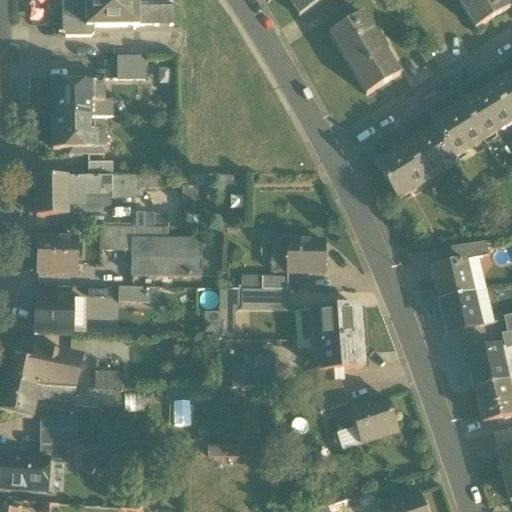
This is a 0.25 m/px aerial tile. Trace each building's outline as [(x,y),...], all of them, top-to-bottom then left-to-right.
[(65,39),(90,39),(93,36),(93,29),(86,29),(85,0),(66,0),(66,2),(61,6),(62,36),(65,39)] [(138,28),(138,0),(85,0),(86,29),(93,29),(138,28)] [(171,0),(138,0),(138,28),(172,27),(171,0)] [(287,0),(299,18),(327,0),(287,0)] [(455,0),(475,32),(510,11),(503,0),(455,0)] [(330,39),(368,100),(403,78),(365,17),(330,39)] [(116,60),(117,82),(145,83),(145,60),(116,60)] [(53,89),(53,120),(91,120),(90,105),(105,105),(105,102),(104,82),(68,83),(68,89),(53,89)] [(375,169),(399,205),(415,195),(412,190),(425,181),(428,186),(445,175),(442,170),(455,162),(454,160),(482,142),(484,144),(500,134),(498,131),(511,122),(511,123),(511,82),(504,88),(501,82),(491,89),(494,94),(475,106),(472,101),(462,108),(465,113),(446,126),(442,121),(433,127),(438,135),(418,148),(415,143),(405,150),(407,153),(388,165),(386,162),(375,169)] [(90,105),(91,120),(113,120),(113,102),(105,102),(105,105),(90,105)] [(91,135),(91,120),(53,120),(54,153),(69,153),(69,159),(105,159),(105,135),(91,135)] [(86,166),(86,180),(113,179),(113,165),(86,166)] [(170,178),(135,179),(135,191),(170,191),(170,178)] [(110,198),(113,198),(113,179),(86,180),(86,194),(90,198),(110,198)] [(135,201),(135,191),(135,179),(113,179),(113,198),(110,198),(110,201),(135,201)] [(67,218),(67,214),(67,194),(86,194),(86,180),(37,180),(38,219),(67,218)] [(87,214),(86,194),(67,194),(67,214),(87,214)] [(110,208),(110,201),(110,198),(90,198),(86,194),(87,214),(95,214),(110,208)] [(186,216),(198,216),(197,205),(186,205),(186,216)] [(132,216),(132,230),(168,231),(168,217),(132,216)] [(132,233),(132,241),(168,241),(168,231),(132,230),(132,233)] [(98,255),(132,256),(132,245),(132,241),(132,233),(99,233),(98,255)] [(201,242),(168,241),(132,241),(132,245),(159,245),(158,281),(201,282),(201,242)] [(37,276),(75,277),(76,243),(38,242),(37,276)] [(269,277),(287,276),(287,244),(269,243),(269,277)] [(287,276),(324,277),(324,244),(287,244),(287,276)] [(131,281),(158,281),(159,245),(132,245),(132,256),(131,281)] [(449,250),(453,266),(464,263),(464,264),(479,260),(488,258),(485,245),(449,250)] [(472,296),(486,293),(479,260),(464,264),(472,296)] [(432,270),(440,303),(472,296),(464,264),(464,263),(453,266),(432,270)] [(261,281),(260,293),(241,293),(241,309),(287,310),(287,294),(288,282),(261,281)] [(241,281),(241,293),(260,293),(261,281),(241,281)] [(117,305),(157,306),(157,291),(118,290),(117,305)] [(218,337),(232,338),(233,319),(241,309),(241,293),(219,293),(219,317),(218,317),(218,337)] [(486,293),(472,296),(479,330),(494,326),(486,293)] [(479,330),(472,296),(440,303),(447,337),(479,330)] [(35,337),(71,338),(72,302),(36,301),(35,337)] [(72,302),(71,338),(85,338),(86,302),(72,302)] [(313,315),(315,344),(360,340),(357,312),(313,315)] [(315,344),(313,315),(294,317),(296,345),(315,344)] [(204,338),(218,339),(218,337),(218,317),(204,317),(204,338)] [(511,348),(511,334),(509,335),(502,337),(505,350),(511,348)] [(362,371),(360,340),(315,344),(318,374),(362,371)] [(28,349),(9,344),(6,358),(25,362),(28,349)] [(511,349),(500,353),(507,384),(511,383),(511,349)] [(466,358),(474,392),(507,384),(500,353),(499,350),(466,358)] [(38,391),(75,393),(73,360),(34,351),(31,366),(43,369),(38,391)] [(274,359),(250,361),(251,374),(275,372),(274,359)] [(6,361),(2,383),(38,391),(43,369),(31,366),(6,361)] [(231,392),(245,391),(244,374),(244,369),(230,369),(231,392)] [(276,389),(275,372),(251,374),(244,374),(245,391),(271,389),(276,389)] [(94,374),(94,393),(99,393),(103,393),(119,393),(122,393),(122,374),(94,374)] [(38,391),(2,383),(0,390),(0,414),(31,422),(35,403),(38,391)] [(311,386),(323,422),(348,414),(339,384),(311,386)] [(511,405),(507,384),(474,392),(482,426),(511,419),(511,405)] [(74,405),(75,393),(38,391),(35,403),(73,405),(74,405)] [(73,410),(86,410),(87,394),(75,393),(74,405),(73,405),(73,410)] [(94,393),(87,394),(86,410),(98,411),(98,409),(99,393),(94,393)] [(103,393),(99,393),(98,409),(118,410),(119,393),(103,393)] [(187,394),(166,394),(166,402),(165,404),(188,404),(187,394)] [(187,394),(188,404),(210,404),(210,394),(187,394)] [(354,430),(359,448),(397,435),(386,402),(348,414),(354,430)] [(70,447),(75,447),(75,420),(39,420),(39,447),(70,447)] [(341,453),(359,448),(354,430),(336,436),(341,453)] [(511,431),(492,436),(496,451),(511,446),(511,431)] [(511,446),(496,451),(504,481),(511,479),(511,446)] [(64,467),(68,467),(70,447),(39,447),(38,463),(47,464),(47,466),(64,467)] [(208,459),(220,459),(220,448),(208,448),(208,459)] [(239,448),(220,448),(220,459),(239,459),(239,448)] [(112,459),(97,450),(87,466),(102,475),(112,459)] [(0,490),(45,494),(47,466),(47,464),(38,463),(0,460),(0,490)] [(47,466),(45,494),(62,495),(64,467),(47,466)] [(376,511),(423,511),(418,496),(376,511)]
